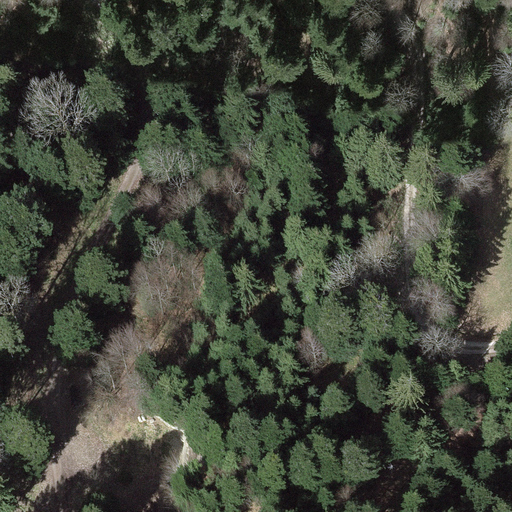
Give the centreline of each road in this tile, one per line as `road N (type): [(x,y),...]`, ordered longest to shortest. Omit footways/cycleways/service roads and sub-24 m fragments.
road 1 (track): [(99,0),(138,54),(147,115),(81,285),(59,367),(59,431),(85,511)]
road 2 (track): [(511,344),(449,343),(428,329),(415,302),(410,183),(419,66),(389,0)]
